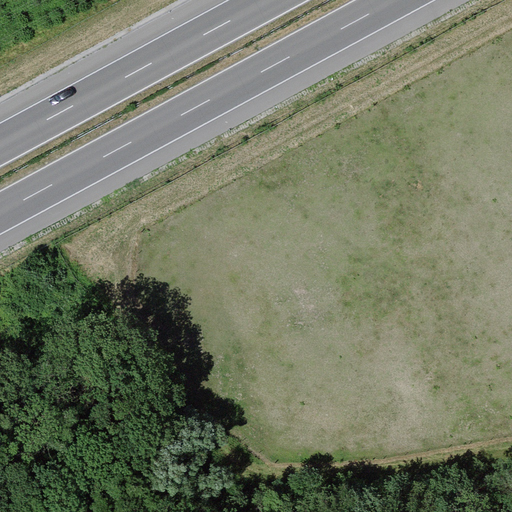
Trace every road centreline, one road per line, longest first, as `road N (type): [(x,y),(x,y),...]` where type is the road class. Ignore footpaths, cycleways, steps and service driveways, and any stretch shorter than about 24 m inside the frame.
road 1 (motorway): [(0,212),(395,0)]
road 2 (motorway): [(269,0),(0,145)]
